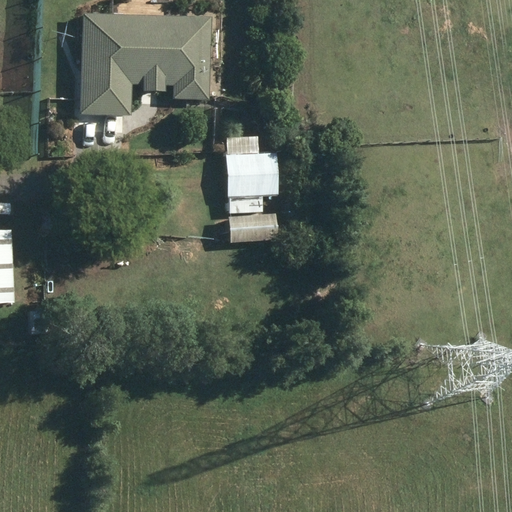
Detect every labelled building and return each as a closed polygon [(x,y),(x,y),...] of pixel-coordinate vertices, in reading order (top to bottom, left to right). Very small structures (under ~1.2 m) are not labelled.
[(165,88),(165,100),(202,101),(204,19),(75,17),(73,116),(123,117),(124,87),(133,87),(133,96),(156,96),(157,88),(165,88)] [(240,106),(218,106),(218,135),(240,135),(240,106)] [(23,150),(24,107),(6,107),(4,150),(23,150)] [(251,140),(219,140),(219,200),(222,199),(222,214),(257,214),(257,198),(269,198),(269,154),(251,154),(251,140)] [(47,240),(73,240),(72,214),(47,214),(47,240)] [(268,218),(220,221),(222,245),(269,242),(268,218)] [(42,313),(22,314),(23,337),(43,336),(42,313)]
